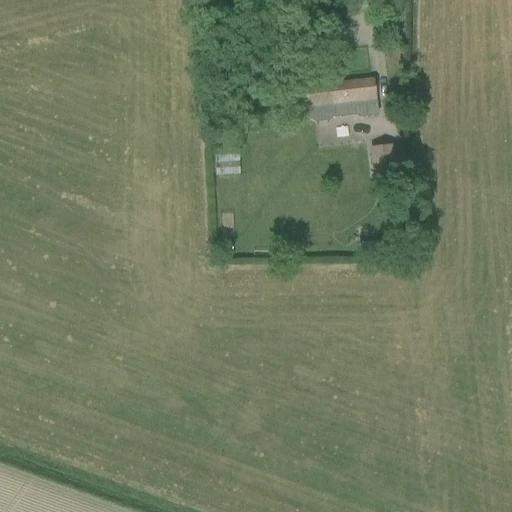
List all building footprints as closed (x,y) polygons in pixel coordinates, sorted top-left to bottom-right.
[(284,93),(286,116),(304,114),(305,116),(309,121),(313,122),(326,121),(331,118),(352,115),(357,117),(375,115),(374,105),(371,81),(303,89),(303,91),(284,93)] [(203,127),(218,127),(216,98),(202,99),(203,127)] [(368,149),(374,192),(397,189),(391,146),(368,149)] [(214,153),(215,176),(239,175),(237,152),(214,153)] [(399,260),(398,244),(372,244),(372,261),(399,260)]
